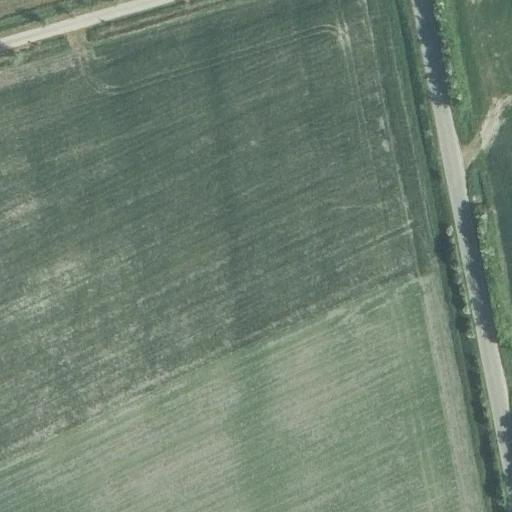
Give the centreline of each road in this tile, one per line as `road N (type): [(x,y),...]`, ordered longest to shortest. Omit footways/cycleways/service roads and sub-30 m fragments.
road 1 (unclassified): [(511,467),(420,0)]
road 2 (unclassified): [(0,40),(136,0)]
